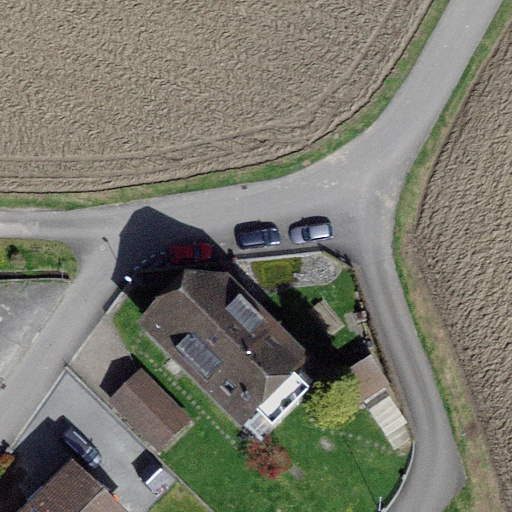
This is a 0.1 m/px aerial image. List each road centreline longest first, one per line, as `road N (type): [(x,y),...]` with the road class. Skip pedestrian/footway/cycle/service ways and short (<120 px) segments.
road 1 (residential): [(366,190),(133,224),(0,427)]
road 2 (residential): [(366,190),(446,489),(424,511)]
road 3 (residential): [(472,0),(366,190)]
